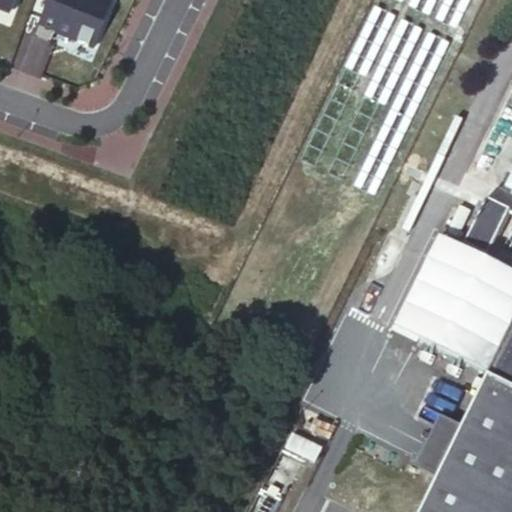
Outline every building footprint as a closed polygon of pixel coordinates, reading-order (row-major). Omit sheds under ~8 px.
[(0,0),(0,8),(8,11),(12,0),(0,0)] [(48,0),(35,36),(51,42),(55,33),(95,47),(112,1),(107,0),(48,0)] [(366,56),(362,77),(387,81),(390,61),(366,56)] [(511,87),(470,173),(511,193),(511,87)] [(488,196),(466,241),(488,252),(510,207),(488,196)] [(491,368),(511,325),(511,263),(488,252),(466,241),(447,232),(401,325),(491,368)] [(511,511),(511,325),(491,368),(420,511),(511,511)] [(433,487),(418,480),(408,499),(423,506),(433,487)]
